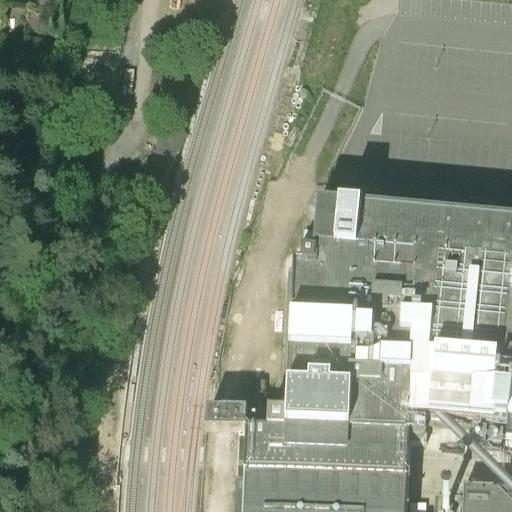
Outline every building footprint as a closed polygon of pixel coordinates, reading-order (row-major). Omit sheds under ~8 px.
[(179,76),(160,73),(155,116),(178,119),(181,93),(177,93),(179,76)] [(185,133),(161,129),(160,140),(157,139),(155,150),(152,149),(151,160),(148,159),(146,171),(117,167),(114,188),(141,192),(157,195),(185,133)] [(85,132),(64,130),(60,162),(82,164),(85,132)] [(36,188),(12,186),(7,237),(31,239),(36,188)] [(511,230),(317,211),(315,238),(310,238),(309,247),(314,248),(313,253),(511,272),(511,230)] [(511,511),(511,494),(462,492),(461,511),(404,511),(408,427),(468,432),(466,454),(487,456),(487,454),(511,456),(511,272),(313,253),(313,260),(303,259),(302,261),(300,271),(293,270),(292,274),(293,274),(288,398),(287,398),(286,420),(268,419),(268,418),(246,417),(244,437),(245,437),(241,511),(511,511)]
